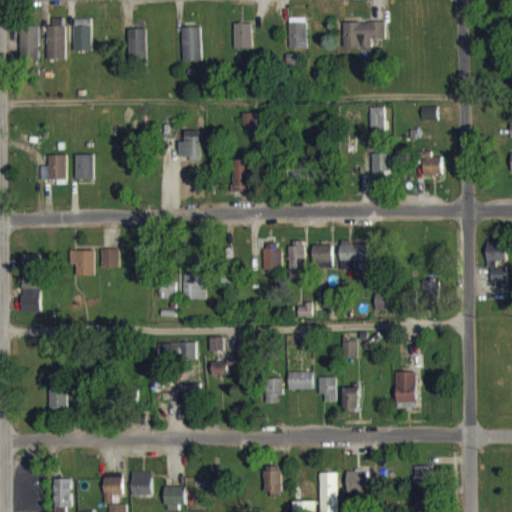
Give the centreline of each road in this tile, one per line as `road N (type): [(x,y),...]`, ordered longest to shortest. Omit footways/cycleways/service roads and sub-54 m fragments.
road 1 (residential): [(0,220),(511,208)]
road 2 (residential): [(464,0),(470,511)]
road 3 (residential): [(0,437),(511,438)]
road 4 (residential): [(0,363),(4,511)]
